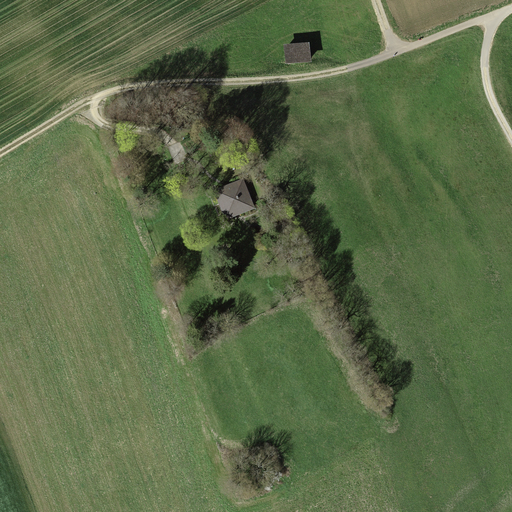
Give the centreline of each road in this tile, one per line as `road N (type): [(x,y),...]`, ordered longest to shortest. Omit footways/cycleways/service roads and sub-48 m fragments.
road 1 (track): [(0,153),(92,98),(136,85),(294,80),(356,69),(496,16)]
road 2 (track): [(496,16),(485,64),(491,99),(511,136)]
